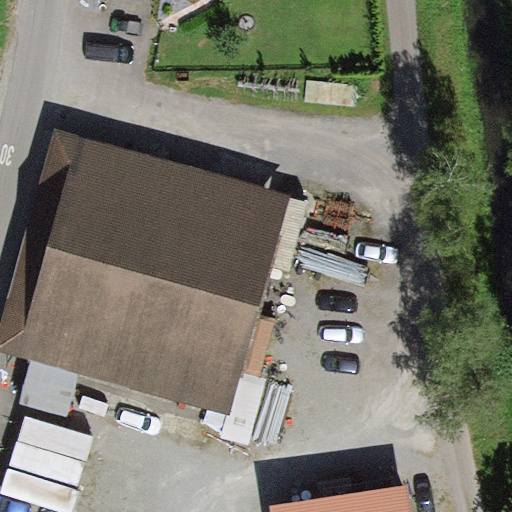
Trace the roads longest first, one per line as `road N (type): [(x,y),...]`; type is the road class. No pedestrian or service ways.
road 1 (track): [(469,511),(435,376),(400,0)]
road 2 (residential): [(0,158),(34,0)]
